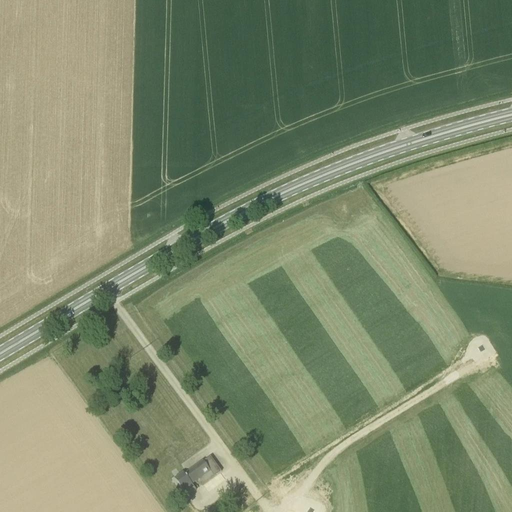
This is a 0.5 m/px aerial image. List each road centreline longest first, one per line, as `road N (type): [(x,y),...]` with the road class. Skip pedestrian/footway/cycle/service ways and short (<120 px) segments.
road 1 (secondary): [(0,356),(302,184),(511,117)]
road 2 (track): [(109,290),(265,511)]
